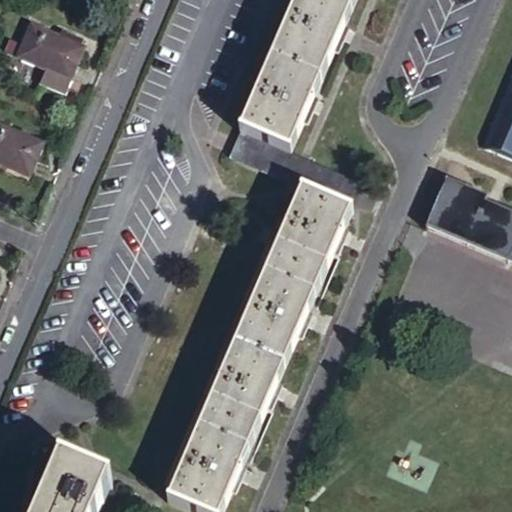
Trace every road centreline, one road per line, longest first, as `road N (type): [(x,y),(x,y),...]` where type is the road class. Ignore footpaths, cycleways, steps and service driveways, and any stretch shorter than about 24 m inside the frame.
road 1 (unclassified): [(55,249),(162,0)]
road 2 (unclassified): [(0,381),(55,249)]
